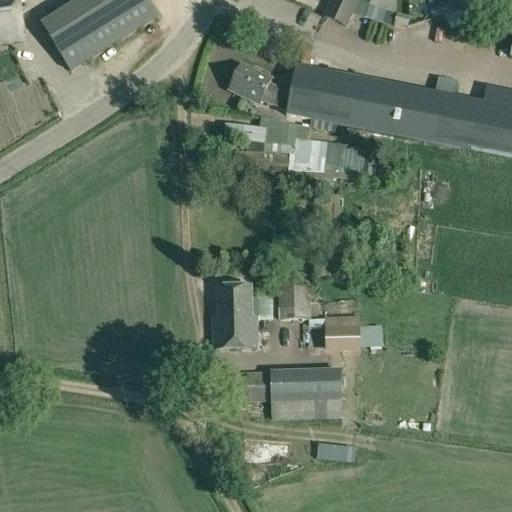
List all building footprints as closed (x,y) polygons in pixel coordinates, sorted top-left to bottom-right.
[(18,0),(0,0),(0,45),(23,43),(18,0)] [(349,0),(333,0),(324,20),(345,30),(358,4),(349,0)] [(455,4),(442,8),(445,17),(458,13),(455,4)] [(70,72),(108,49),(81,7),(44,30),(70,72)] [(442,8),(430,12),(433,21),(443,18),(445,17),(442,8)] [(394,26),(407,29),(409,20),(397,17),(394,26)] [(288,96),(278,92),(269,87),(271,82),(241,68),(229,93),(259,108),(261,103),(271,107),(281,112),(288,96)] [(511,113),(296,69),(286,118),(463,153),(464,150),(511,159),(511,113)] [(310,130),(281,124),(260,120),(258,131),(227,127),(225,142),(235,143),(250,145),(249,173),(288,175),(287,179),(324,180),(341,181),(359,181),(360,161),(361,150),(308,143),(310,130)] [(316,277),(333,278),(334,269),(337,197),(320,196),(316,277)] [(315,253),(315,237),(282,238),(283,254),(315,253)] [(216,320),(211,320),(211,354),(258,353),(257,322),(253,322),(252,301),(252,287),(215,288),(216,320)] [(280,291),(281,324),(308,324),(310,323),(310,291),(280,291)] [(259,295),(259,300),(259,322),(273,322),(272,295),(259,295)] [(247,380),(225,381),(225,405),(272,405),(273,424),(342,421),(341,372),(272,374),(246,375),(247,380)] [(319,448),(317,461),(354,466),(356,453),(319,448)]
